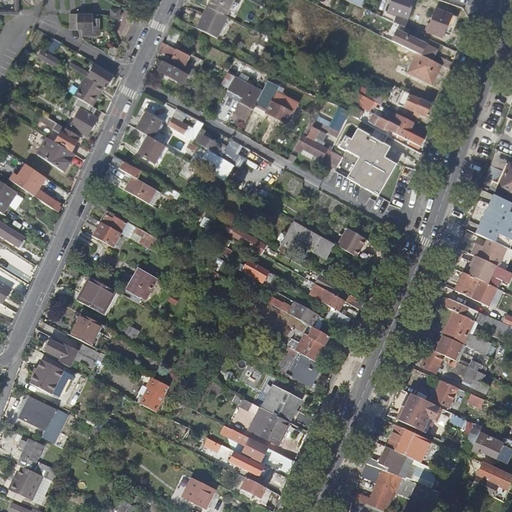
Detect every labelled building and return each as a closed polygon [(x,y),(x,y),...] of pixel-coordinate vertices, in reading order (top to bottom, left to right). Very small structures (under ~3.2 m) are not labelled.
[(235,0),(211,0),(208,8),(227,17),(235,0)] [(392,0),(386,19),(406,28),(415,2),(410,0),(392,0)] [(220,33),(227,17),(208,8),(200,23),(220,33)] [(110,18),(120,18),(120,9),(111,9),(110,18)] [(447,27),(452,29),(455,18),(434,10),(426,33),(443,40),(447,27)] [(70,29),(78,29),(77,26),(81,26),(81,29),(82,34),(93,34),(93,29),(98,29),(98,18),(93,18),(92,13),(70,13),(70,29)] [(217,39),(220,33),(200,23),(197,30),(217,39)] [(417,54),(431,61),(436,51),(398,32),(393,42),(417,54)] [(163,44),(159,51),(171,57),(170,59),(185,68),(191,58),(177,51),(165,44),(163,44)] [(69,51),(66,46),(55,52),(58,57),(69,51)] [(108,54),(114,57),(117,48),(112,46),(108,54)] [(59,70),(63,63),(43,51),(39,58),(59,70)] [(441,66),(436,63),(431,61),(417,54),(408,73),(432,85),(441,66)] [(441,66),(446,68),(449,62),(439,57),(436,63),(441,66)] [(189,79),(191,77),(189,76),(163,62),(158,72),(183,85),(187,78),(189,79)] [(104,88),(106,89),(113,77),(95,66),(90,75),(72,64),(70,67),(86,77),(104,88)] [(227,88),(227,90),(235,77),(227,73),(221,85),(227,88)] [(93,108),(104,88),(86,77),(75,97),(79,99),(93,108)] [(227,90),(227,92),(242,100),(233,118),(246,125),(253,111),(259,99),(263,92),(235,77),(227,90)] [(353,105),(358,95),(360,92),(351,87),(345,101),(353,105)] [(425,117),(431,104),(404,91),(398,105),(425,117)] [(369,101),(382,107),(385,100),(373,94),(369,101)] [(94,116),(97,110),(93,108),(79,99),(75,105),(82,109),(94,116)] [(259,99),(253,111),(283,127),(288,117),(273,109),(274,106),(259,99)] [(362,112),(352,107),(349,115),(358,120),(362,112)] [(88,137),(99,119),(94,116),(82,109),(71,127),(88,137)] [(137,130),(148,137),(152,140),(163,120),(148,111),(137,130)] [(380,115),(379,117),(398,128),(411,134),(416,126),(393,114),(391,118),(383,115),(382,116),(380,115)] [(77,135),(42,115),(40,119),(48,124),(47,126),(53,130),(52,131),(60,136),(56,141),(73,152),(77,143),(73,141),(77,135)] [(395,133),(398,128),(379,117),(375,126),(384,130),(385,128),(395,133)] [(194,142),(202,129),(204,125),(199,122),(193,131),(196,133),(195,136),(186,131),(188,127),(173,119),(168,127),(194,142)] [(315,126),(338,137),(340,133),(318,121),(315,126)] [(302,136),(297,145),(323,159),(327,150),(314,143),(320,132),(312,127),(307,139),(302,136)] [(411,134),(398,128),(395,133),(394,136),(396,137),(397,135),(420,146),(423,140),(411,134)] [(194,142),(217,155),(221,149),(219,148),(216,146),(217,144),(203,136),(206,132),(202,129),(194,142)] [(366,147),(371,137),(358,129),(351,140),(345,137),(338,148),(345,152),(346,150),(359,158),(346,180),(378,198),(396,164),(384,158),(366,147)] [(388,136),(375,129),(371,137),(383,144),(388,136)] [(154,164),(165,147),(158,143),(152,140),(148,137),(138,154),(154,164)] [(383,144),(371,137),(366,147),(384,158),(390,148),(383,144)] [(75,155),(48,139),(39,155),(64,173),(75,155)] [(190,142),(187,148),(196,152),(199,146),(190,142)] [(221,149),(217,155),(222,158),(226,150),(228,147),(222,144),(219,148),(221,149)] [(388,158),(404,165),(408,155),(392,149),(388,158)] [(234,162),(243,166),(246,160),(226,150),(222,158),(233,164),(234,162)] [(327,158),(339,164),(342,159),(330,152),(327,158)] [(114,157),(110,165),(130,177),(133,179),(137,181),(142,173),(114,157)] [(26,164),(14,182),(29,192),(32,187),(36,190),(35,192),(37,193),(39,191),(39,190),(47,179),(26,164)] [(511,165),(509,164),(497,190),(511,196),(511,165)] [(401,172),(413,176),(415,170),(403,166),(401,172)] [(142,184),(147,176),(142,173),(137,181),(142,184)] [(133,179),(126,191),(150,205),(157,193),(153,190),(142,184),(137,181),(133,179)] [(0,180),(0,197),(10,204),(17,194),(17,192),(0,180)] [(161,195),(165,187),(158,182),(153,190),(157,193),(161,195)] [(29,192),(53,208),(57,202),(39,191),(37,193),(35,192),(36,190),(32,187),(29,192)] [(10,204),(9,205),(16,210),(24,198),(17,194),(10,204)] [(10,204),(0,197),(0,211),(3,214),(9,205),(10,204)] [(489,203),(480,227),(492,233),(489,241),(507,249),(511,251),(511,214),(510,217),(506,215),(508,212),(489,203)] [(141,226),(145,218),(120,204),(116,212),(141,226)] [(387,210),(400,214),(401,209),(389,205),(387,210)] [(106,211),(92,237),(113,249),(121,235),(127,223),(106,211)] [(200,225),(208,229),(213,221),(205,217),(200,225)] [(0,232),(4,235),(3,237),(17,246),(23,236),(13,230),(13,231),(0,222),(0,232)] [(325,260),(334,246),(311,232),(294,222),(281,244),(281,245),(293,252),(293,251),(299,240),(316,250),(313,254),(325,260)] [(136,228),(127,223),(121,235),(138,244),(139,241),(141,241),(143,239),(134,234),(136,228)] [(148,227),(145,233),(154,238),(157,233),(148,227)] [(145,233),(136,228),(134,234),(143,239),(141,241),(139,241),(138,244),(148,250),(151,243),(162,249),(164,244),(154,238),(145,233)] [(235,239),(239,232),(233,228),(229,235),(235,239)] [(338,248),(359,260),(363,252),(369,243),(347,231),(338,248)] [(235,239),(261,254),(265,247),(239,232),(235,239)] [(496,267),(499,268),(507,249),(489,241),(487,240),(483,248),(483,249),(482,251),(479,258),(496,267)] [(230,259),(233,253),(220,245),(217,251),(230,259)] [(475,248),(472,255),(474,256),(479,258),(482,251),(475,248)] [(363,252),(359,260),(369,266),(374,258),(363,252)] [(488,284),(496,267),(479,258),(474,256),(471,264),(473,265),(468,275),(488,284)] [(269,273),(249,262),(243,271),(253,276),(251,279),(263,285),(269,273)] [(134,279),(135,280),(129,292),(139,298),(139,297),(146,300),(157,281),(139,270),(134,279)] [(468,275),(464,273),(456,291),(481,303),(489,285),(488,284),(468,275)] [(331,293),(335,287),(320,278),(316,284),(331,293)] [(116,293),(93,280),(88,291),(84,289),(77,302),(103,317),(116,293)] [(0,303),(2,305),(11,290),(0,283),(0,303)] [(336,312),(342,301),(327,292),(322,301),(319,299),(318,301),(331,309),(336,312)] [(359,311),(362,304),(346,294),(342,301),(359,311)] [(271,298),(267,303),(276,308),(281,311),(284,305),(271,298)] [(468,308),(447,299),(444,307),(454,312),(454,313),(464,317),(465,315),(468,308)] [(267,303),(261,312),(271,317),(276,308),(267,303)] [(296,304),(289,316),(313,329),(320,317),(296,304)] [(351,331),(354,322),(336,312),(331,309),(325,320),(332,324),(334,320),(335,321),(337,322),(338,323),(339,324),(340,324),(342,325),(351,331)] [(469,319),(474,322),(478,312),(473,310),(469,319)] [(478,312),(474,322),(482,325),(487,316),(478,312)] [(444,336),(463,345),(474,322),(469,319),(468,319),(464,317),(454,313),(444,336)] [(101,326),(82,316),(72,337),(91,347),(101,326)] [(487,316),(482,325),(505,335),(509,327),(504,324),(487,316)] [(120,334),(136,341),(140,331),(125,324),(120,334)] [(306,336),(304,339),(323,349),(324,347),(329,339),(313,329),(308,337),(306,336)] [(472,358),(475,351),(472,349),(463,345),(444,336),(440,343),(436,353),(444,356),(450,359),(470,368),(478,372),(483,374),(486,368),(482,366),(472,362),(471,364),(459,358),(459,359),(457,358),(459,352),(472,358)] [(323,349),(304,339),(296,352),(315,363),(323,349)] [(50,341),(45,351),(71,364),(73,359),(82,364),(86,355),(70,347),(69,350),(50,341)] [(340,356),(344,346),(334,341),(330,350),(340,356)] [(82,345),(79,351),(98,361),(101,355),(82,345)] [(281,373),(280,375),(290,380),(291,379),(308,388),(321,366),(318,365),(315,363),(296,352),(288,348),(276,370),(281,373)] [(436,353),(429,349),(421,367),(436,374),(444,356),(436,353)] [(451,371),(465,378),(470,368),(450,359),(448,364),(453,367),(451,371)] [(43,360),(31,384),(53,395),(66,371),(43,360)] [(463,383),(471,386),(478,372),(470,368),(465,378),(463,383)] [(481,384),(485,375),(483,374),(478,372),(471,386),(470,388),(486,395),(489,388),(481,384)] [(169,386),(151,377),(147,387),(165,396),(169,386)] [(432,391),(436,393),(441,382),(437,380),(432,391)] [(448,409),(458,389),(442,382),(441,382),(436,393),(432,402),(448,409)] [(273,385),(260,409),(263,410),(276,386),(273,385)] [(298,429),(307,433),(312,421),(296,412),(302,400),(276,386),(263,410),(269,413),(289,424),(297,428),(298,429)] [(144,406),(156,412),(164,396),(150,389),(146,398),(148,399),(144,406)] [(411,394),(398,421),(424,433),(430,420),(434,422),(441,409),(411,394)] [(481,407),(484,401),(471,395),(468,401),(481,407)] [(29,398),(19,418),(45,431),(47,426),(58,432),(65,417),(54,411),(55,411),(29,398)] [(113,412),(105,408),(100,418),(108,423),(110,418),(111,416),(113,412)] [(277,446),(289,424),(269,413),(257,435),(277,446)] [(441,414),(438,423),(444,426),(448,417),(441,414)] [(105,429),(111,432),(116,422),(110,418),(108,423),(105,429)] [(476,425),(463,452),(469,455),(471,451),(479,434),(482,428),(476,425)] [(386,448),(405,456),(415,435),(396,426),(386,448)] [(105,444),(111,432),(105,429),(103,428),(97,440),(105,444)] [(250,439),(228,428),(225,433),(247,445),(250,439)] [(479,434),(471,451),(479,455),(480,453),(496,461),(504,446),(479,434)] [(205,438),(202,445),(217,451),(220,444),(205,438)] [(24,451),(18,463),(33,470),(44,446),(29,439),(27,443),(21,441),(18,448),(24,451)] [(259,464),(267,448),(250,439),(247,445),(242,453),(252,458),(251,460),(259,464)] [(229,449),(221,445),(218,452),(226,456),(228,453),(229,449)] [(369,458),(367,465),(387,472),(394,457),(411,465),(413,460),(405,456),(386,448),(385,447),(379,462),(369,458)] [(259,464),(251,460),(234,452),(232,456),(229,462),(242,469),(247,472),(260,478),(265,467),(259,464)] [(287,479),(294,462),(293,461),(282,455),(275,472),(287,479)] [(464,484),(492,498),(504,474),(476,460),(464,484)] [(33,470),(18,463),(18,464),(23,467),(32,471),(33,470)] [(37,472),(52,480),(55,473),(41,465),(37,472)] [(353,496),(352,499),(385,511),(392,499),(393,499),(396,493),(433,507),(434,506),(439,492),(387,472),(367,465),(358,486),(374,491),(369,503),(353,496)] [(32,471),(23,467),(17,478),(15,477),(9,490),(32,501),(43,477),(32,471)] [(261,499),(266,489),(247,479),(240,493),(251,499),(253,495),(261,499)] [(193,480),(184,498),(207,510),(216,492),(193,480)] [(118,511),(134,511),(136,508),(122,502),(118,511)]
